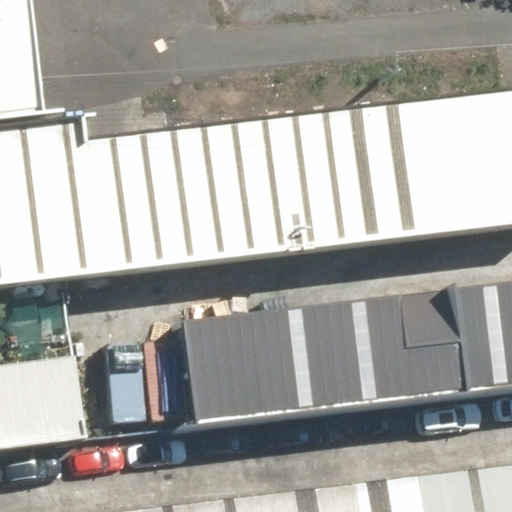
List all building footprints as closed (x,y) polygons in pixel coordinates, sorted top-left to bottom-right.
[(0,0),(0,123),(29,120),(13,0),(0,0)] [(489,103),(0,157),(0,301),(505,245),(489,103)] [(511,296),(166,329),(178,460),(511,428),(511,296)] [(0,370),(0,464),(79,455),(67,362),(0,370)] [(511,511),(511,468),(142,511),(511,511)]
